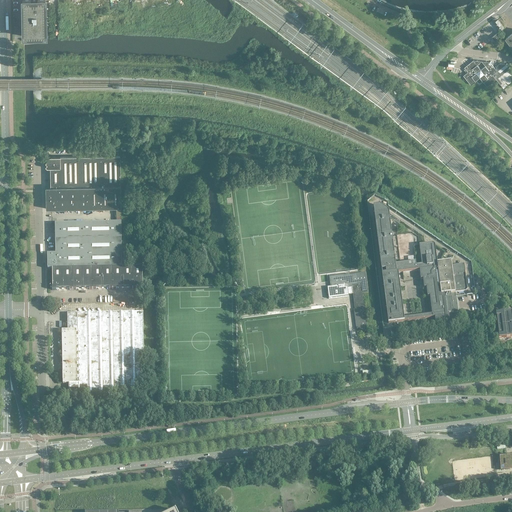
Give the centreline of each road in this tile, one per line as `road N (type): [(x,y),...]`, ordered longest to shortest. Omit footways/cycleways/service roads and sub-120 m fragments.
road 1 (primary): [(407,402),(52,448)]
road 2 (primary): [(174,460),(410,430)]
road 3 (secondary): [(479,120),(312,0)]
road 4 (tertiary): [(6,181),(2,0)]
road 5 (unclassified): [(40,297),(37,158)]
road 6 (primary): [(37,478),(174,460)]
road 7 (tertiary): [(9,312),(6,181)]
